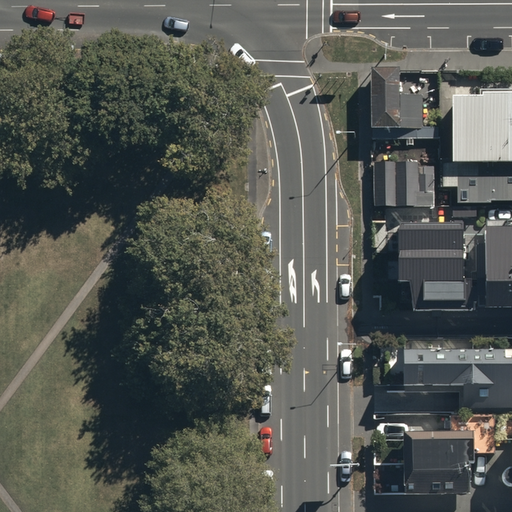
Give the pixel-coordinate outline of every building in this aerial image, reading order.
[(400,70),(372,70),(372,130),(422,130),(423,95),(399,95),(400,70)] [(511,94),(452,95),(453,159),(442,159),(443,186),(456,186),(456,206),(511,204),(511,94)] [(386,206),(436,205),(436,164),(386,164),(386,206)] [(511,305),(511,211),(380,213),(381,288),(393,287),(393,307),(511,305)] [(511,347),(402,348),(403,384),(462,384),(462,408),(511,408),(511,347)] [(468,430),(404,430),(404,490),(468,490),(468,430)]
